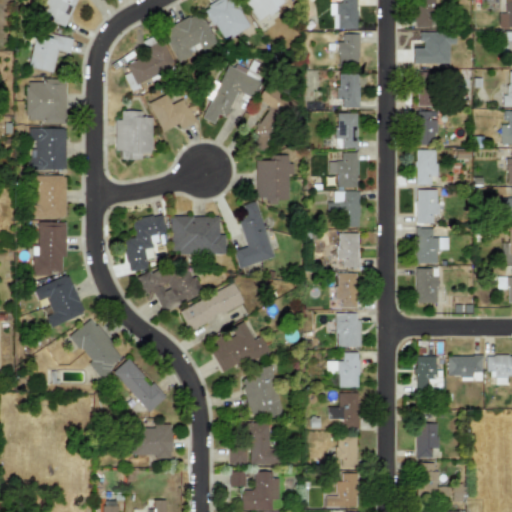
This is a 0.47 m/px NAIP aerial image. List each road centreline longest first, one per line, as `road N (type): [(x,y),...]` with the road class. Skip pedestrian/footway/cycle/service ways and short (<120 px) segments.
road 1 (residential): [(203,511),(196,392),(176,357),(120,305),(101,251),(104,57),(124,24),(167,0)]
road 2 (residential): [(389,511),(390,0)]
road 3 (residential): [(390,329),(511,330)]
